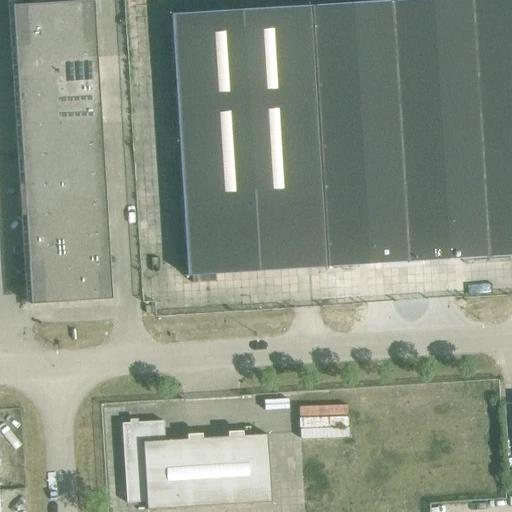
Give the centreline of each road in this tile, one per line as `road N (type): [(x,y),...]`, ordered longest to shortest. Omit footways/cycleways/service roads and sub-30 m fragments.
road 1 (unclassified): [(52,365),(511,336)]
road 2 (unclassified): [(61,511),(52,365)]
